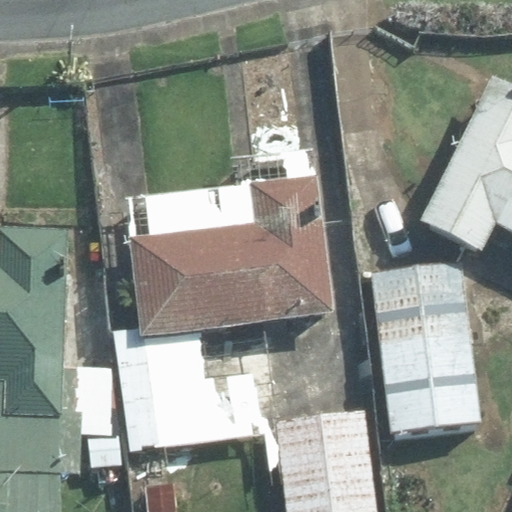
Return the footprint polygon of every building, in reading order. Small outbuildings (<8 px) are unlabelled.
[(511,94),(489,83),(418,230),(478,259),(491,232),(511,241),(511,94)] [(330,318),(312,153),(227,163),(230,192),(122,204),(136,331),(137,340),(264,324),(330,318)] [(67,236),(0,233),(0,385),(5,386),(3,422),(61,424),(67,236)] [(368,276),(387,438),(478,427),(458,266),(368,276)] [(110,335),(126,456),(261,439),(266,480),(279,478),(272,427),(277,426),(264,324),(137,340),(136,331),(110,335)] [(277,426),(272,427),(279,478),(283,511),(373,511),(361,415),(277,426)]
